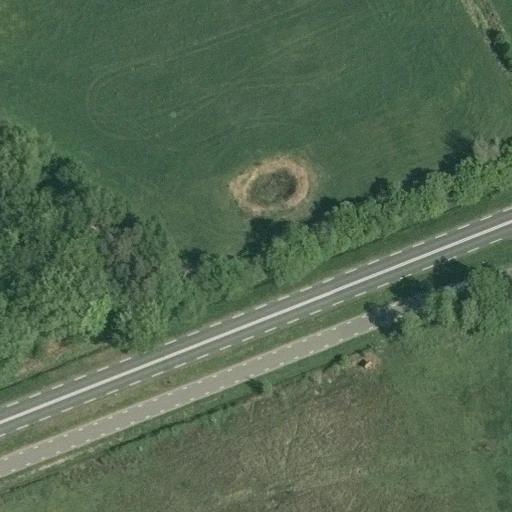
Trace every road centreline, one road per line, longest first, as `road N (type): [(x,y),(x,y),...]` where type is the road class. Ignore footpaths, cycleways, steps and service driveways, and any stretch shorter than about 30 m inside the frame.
road 1 (secondary): [(0,420),(511,218)]
road 2 (unclassified): [(0,467),(374,319),(511,276)]
